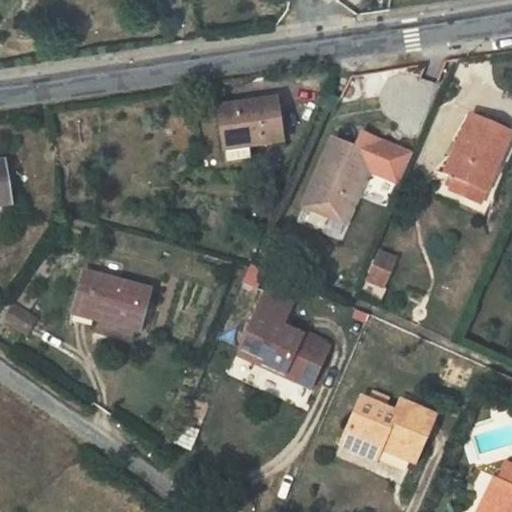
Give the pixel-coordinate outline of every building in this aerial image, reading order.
[(419,130),(435,91),(398,77),(382,115),(419,130)] [(224,137),(226,149),(249,146),(281,142),(276,101),(247,105),(248,114),(222,117),(224,137)] [(248,114),(247,105),(220,108),(222,117),(248,114)] [(455,178),(487,191),(511,133),(506,131),(488,123),(471,115),(445,173),(455,178)] [(362,133),(356,147),(375,155),(369,169),(398,181),(411,154),(362,133)] [(356,147),(334,138),(306,205),(347,223),(369,169),(375,155),(356,147)] [(249,146),(226,149),(228,163),(251,159),(249,146)] [(0,206),(10,205),(4,162),(0,162),(0,206)] [(457,193),(482,203),(487,191),(455,178),(453,184),(460,186),(457,193)] [(261,255),(270,259),(275,249),(266,245),(261,255)] [(387,261),(376,256),(367,278),(383,285),(389,270),(383,268),(387,261)] [(392,263),(387,261),(383,268),(389,270),(392,263)] [(149,290),(85,273),(75,314),(102,321),(133,330),(137,331),(149,290)] [(257,315),(241,349),(264,360),(262,364),(262,365),(310,388),(330,348),(282,326),(293,304),(268,292),(257,315)] [(6,320),(15,307),(9,303),(0,317),(6,320)] [(26,333),(35,320),(15,307),(6,320),(26,333)] [(131,340),(133,330),(102,321),(99,331),(131,340)] [(418,455),(435,415),(404,401),(399,413),(387,408),(390,400),(373,392),(370,401),(362,397),(342,445),(377,460),(382,449),(385,442),(418,455)] [(190,449),(198,432),(183,425),(176,442),(190,449)] [(385,442),(382,449),(415,464),(418,455),(385,442)] [(510,486),(511,483),(511,468),(503,464),(495,479),(510,486)] [(511,511),(511,483),(510,486),(495,479),(479,511),(511,511)]
